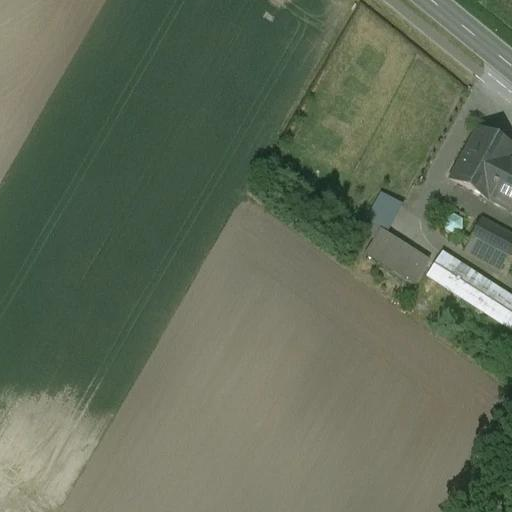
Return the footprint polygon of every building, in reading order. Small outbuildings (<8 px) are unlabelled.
[(511,152),(477,134),(450,182),(485,201),(508,160),(511,152)] [(511,161),(508,160),(486,201),(511,215),(511,161)] [(511,249),(511,239),(480,223),(470,242),(506,261),(511,249)] [(425,267),(378,237),(368,254),(414,284),(425,267)] [(506,261),(470,242),(463,255),(498,274),(506,261)] [(511,301),(441,256),(426,280),(511,334),(511,301)]
